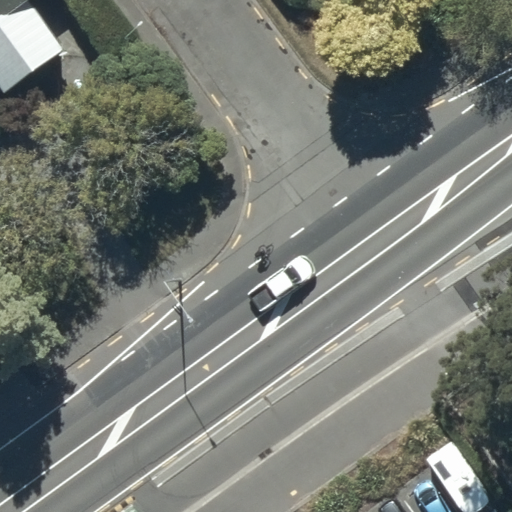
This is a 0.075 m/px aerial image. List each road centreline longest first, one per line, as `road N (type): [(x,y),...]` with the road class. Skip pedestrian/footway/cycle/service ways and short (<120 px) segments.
road 1 (secondary): [(1,511),(375,241)]
road 2 (residential): [(375,241),(201,0)]
road 3 (secondary): [(375,241),(511,142)]
